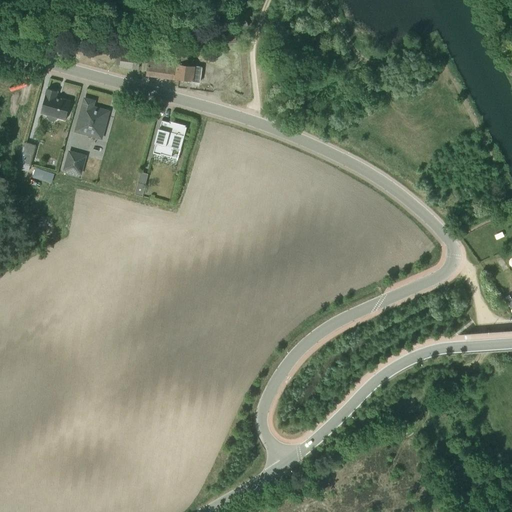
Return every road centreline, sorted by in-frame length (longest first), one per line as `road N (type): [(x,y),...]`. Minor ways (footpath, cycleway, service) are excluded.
road 1 (residential): [(0,50),(313,144),(398,193),(451,244),(442,274),(324,328),(282,368),(264,401),(261,429),(283,463)]
road 2 (unclassified): [(283,463),(392,367),(434,348),(511,341)]
road 3 (track): [(268,0),(251,47),(255,122)]
